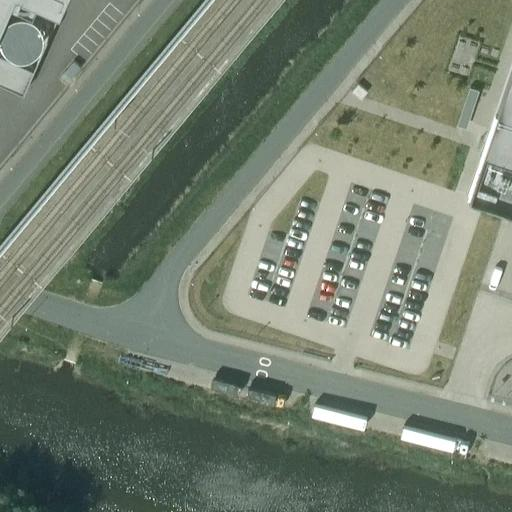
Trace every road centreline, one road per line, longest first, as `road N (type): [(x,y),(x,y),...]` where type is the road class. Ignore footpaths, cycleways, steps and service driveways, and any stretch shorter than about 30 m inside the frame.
road 1 (unclassified): [(139,336),(163,281),(395,0)]
road 2 (unclassified): [(139,336),(511,436)]
road 3 (unclassified): [(169,0),(0,203)]
road 4 (unknown): [(0,123),(79,0)]
road 5 (unclassified): [(0,291),(139,336)]
